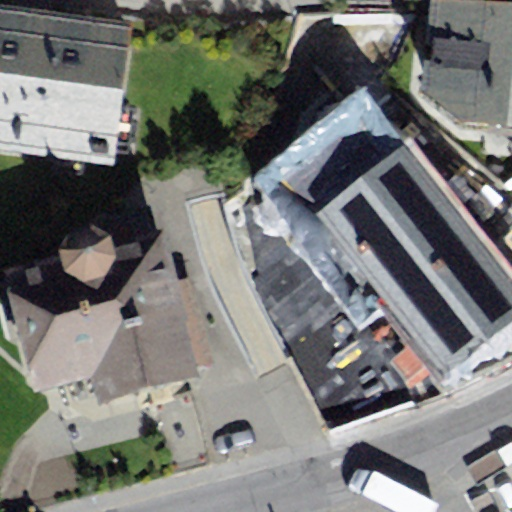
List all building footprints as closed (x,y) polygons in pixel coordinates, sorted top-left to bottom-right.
[(511,6),(437,0),(431,0),(423,87),(465,125),(511,126),(511,6)] [(0,5),(0,151),(112,166),(131,23),(0,5)] [(388,296),(446,372),(511,320),(511,291),(365,100),(247,193),(279,277),(310,249),(362,316),(388,296)] [(511,173),(479,202),(511,240),(511,173)] [(99,402),(199,377),(163,231),(113,243),(112,236),(93,224),(71,230),(60,248),(62,255),(4,269),(34,392),(93,378),(99,402)]
